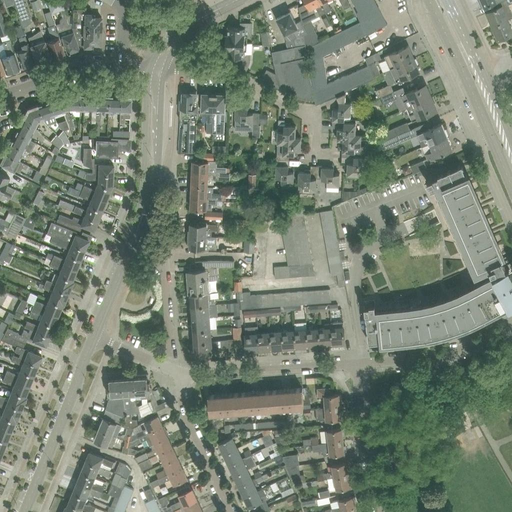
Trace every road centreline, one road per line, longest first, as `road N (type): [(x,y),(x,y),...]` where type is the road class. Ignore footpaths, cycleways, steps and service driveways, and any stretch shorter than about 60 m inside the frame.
road 1 (residential): [(316,155),(318,121),(224,70),(164,69)]
road 2 (tertiary): [(23,511),(93,337)]
road 3 (residential): [(358,364),(182,371)]
road 4 (residential): [(511,323),(445,354),(358,364)]
road 5 (tertiary): [(138,226),(158,167),(164,69)]
road 6 (tertiary): [(148,68),(138,226)]
road 7 (residential): [(232,511),(183,406),(182,371)]
road 8 (residential): [(416,0),(476,137)]
road 9 (residential): [(379,511),(364,449),(358,364)]
road 10 (residential): [(171,369),(164,258),(129,248)]
road 11 (secondary): [(427,0),(487,133)]
road 12 (residential): [(0,96),(78,70),(122,68)]
